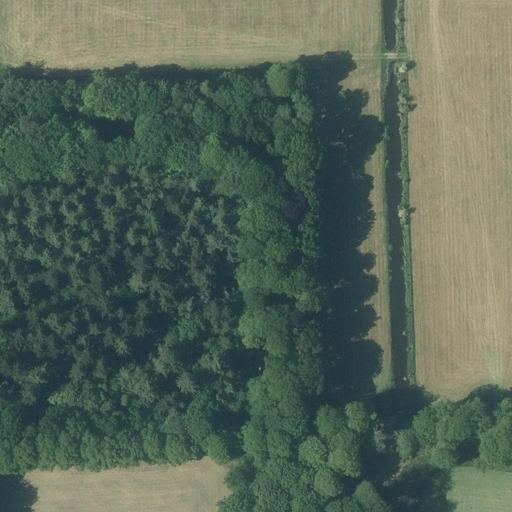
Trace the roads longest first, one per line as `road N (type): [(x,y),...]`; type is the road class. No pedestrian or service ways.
road 1 (track): [(296,436),(282,423),(261,364),(247,223),(227,173),(200,157),(123,142),(0,154)]
road 2 (track): [(296,436),(511,437)]
